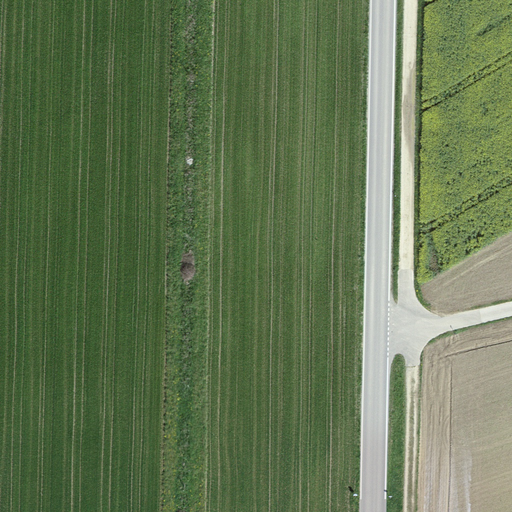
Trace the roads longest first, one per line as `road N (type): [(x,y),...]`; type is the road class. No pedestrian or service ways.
road 1 (track): [(406,511),(415,0)]
road 2 (tertiary): [(386,0),(378,511)]
road 3 (track): [(511,309),(383,339)]
